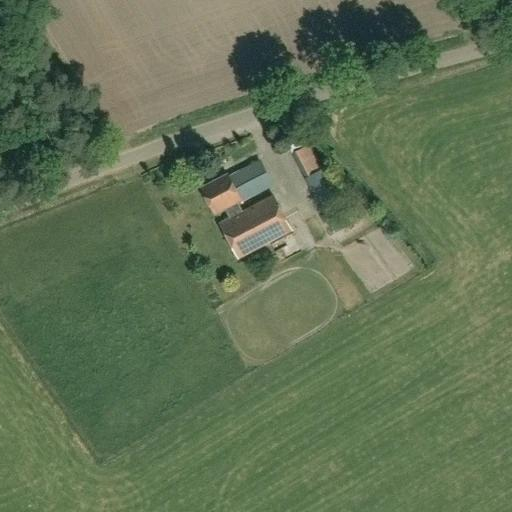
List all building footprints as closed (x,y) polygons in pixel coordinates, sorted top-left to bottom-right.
[(286,142),(292,154),(312,145),(305,132),(286,142)] [(293,155),(305,180),(322,171),(310,146),(293,155)] [(225,209),(226,212),(239,205),(237,203),(272,185),(260,162),(230,178),(228,174),(201,188),(215,215),(225,209)] [(306,181),(321,209),(338,200),(322,172),(306,181)] [(242,212),(239,205),(226,212),(230,218),(220,223),(238,259),(292,231),(273,196),(242,212)] [(324,213),(336,235),(352,226),(341,204),(324,213)]
